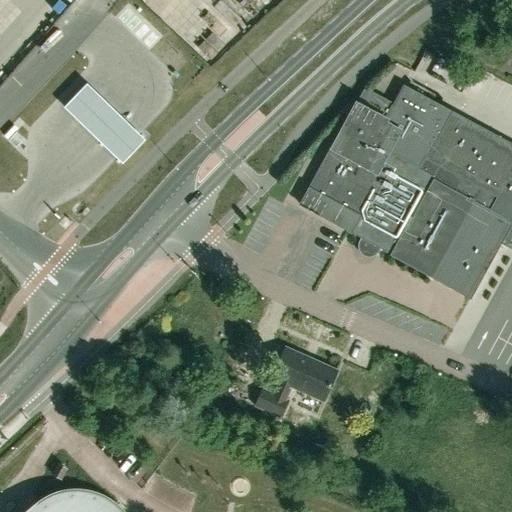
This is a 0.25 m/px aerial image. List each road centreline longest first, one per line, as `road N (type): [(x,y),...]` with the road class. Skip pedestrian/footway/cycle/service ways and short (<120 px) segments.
road 1 (residential): [(172,222),(212,260),(511,388)]
road 2 (secondary): [(172,222),(406,0)]
road 3 (secondary): [(367,0),(153,205)]
road 4 (secondary): [(0,413),(87,317)]
road 5 (secondary): [(87,317),(172,222)]
road 6 (secondary): [(153,205),(70,300)]
